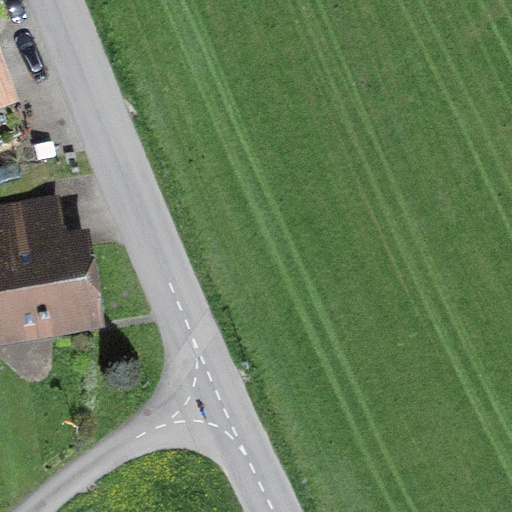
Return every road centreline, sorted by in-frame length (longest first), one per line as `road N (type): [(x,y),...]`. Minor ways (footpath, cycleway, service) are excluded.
road 1 (unclassified): [(218,396),(61,0)]
road 2 (residential): [(33,511),(106,454),(218,396)]
road 3 (unclassified): [(276,511),(218,396)]
